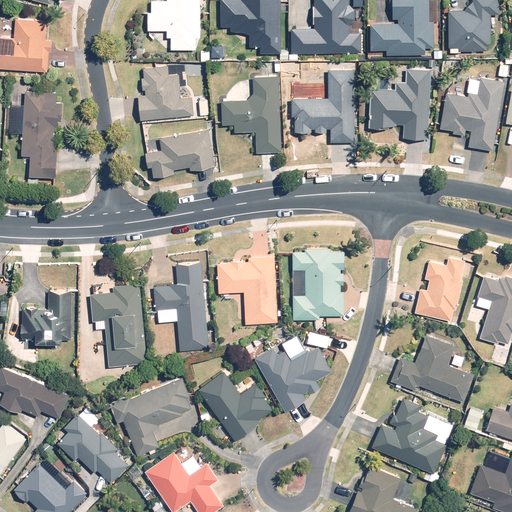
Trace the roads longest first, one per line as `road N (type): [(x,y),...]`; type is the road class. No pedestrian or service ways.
road 1 (residential): [(117,224),(245,202),(384,194)]
road 2 (residential): [(384,194),(379,292),(361,358),(323,438)]
road 3 (residential): [(104,0),(92,34),(117,224)]
road 4 (residential): [(323,438),(312,457),(313,488),(301,502),(273,499),(266,481),(287,456)]
road 5 (residential): [(511,232),(384,194)]
road 6 (residential): [(384,194),(416,184),(511,202)]
